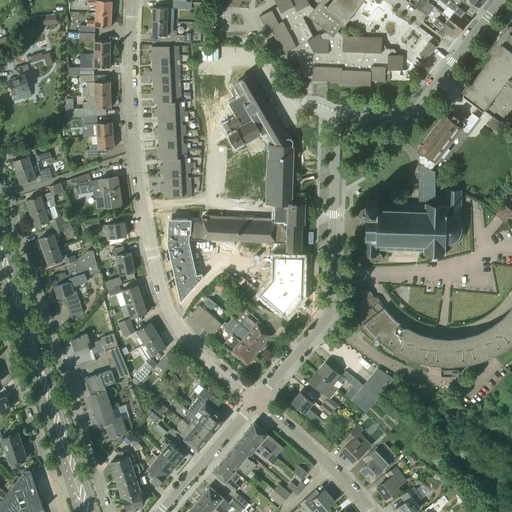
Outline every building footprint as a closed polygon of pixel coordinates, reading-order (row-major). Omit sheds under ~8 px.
[(96,13),(112,14),(112,1),(99,0),(88,0),(89,5),(97,5),(96,13)] [(311,6),(307,0),(274,0),(279,9),(276,11),(274,8),(259,16),(266,29),(264,30),(264,31),(270,27),(277,39),(274,41),(275,41),(277,40),(284,53),(291,49),(303,72),(305,71),(307,75),(313,76),(313,80),(322,81),(323,50),(333,37),(326,31),(320,34),(319,33),(313,36),(303,16),(306,15),(308,12),(307,8),(311,6)] [(322,81),(324,81),(327,81),(327,83),(328,81),(341,81),(341,84),(356,85),(356,87),(356,85),(371,85),(371,80),(385,81),(386,74),(390,74),(390,69),(407,70),(407,69),(402,69),(403,55),(396,55),(396,51),(394,48),(382,48),(382,37),(363,37),(363,32),(362,37),(343,36),(338,31),(343,24),(345,25),(364,0),(321,0),(314,9),(308,17),(326,31),(333,37),(323,50),(322,81)] [(418,0),(414,6),(420,11),(427,1),(427,0),(418,0)] [(439,0),(447,5),(447,6),(454,11),(449,17),(463,28),(469,21),(465,18),(468,14),(465,11),(451,1),(449,0),(439,0)] [(449,0),(451,1),(465,11),(468,14),(472,16),(479,7),(484,0),(449,0)] [(427,16),(433,8),(434,6),(427,1),(420,11),(427,16)] [(175,22),(175,9),(175,8),(173,8),(168,8),(168,7),(153,7),(153,21),(175,22)] [(112,14),(96,13),(96,21),(88,20),(87,25),(80,24),(80,33),(94,34),(95,26),(111,27),(112,14)] [(41,25),(57,23),(56,14),(39,16),(41,25)] [(458,35),(463,28),(449,17),(444,24),(437,18),(433,23),(451,37),(454,32),(458,35)] [(152,35),(167,35),(172,35),(172,41),(191,42),(191,34),(191,33),(186,33),(186,35),(174,35),(175,22),(153,21),(152,35)] [(468,84),(460,93),(460,94),(460,95),(460,96),(461,96),(462,96),(464,96),(470,101),(484,111),(505,84),(511,89),(511,27),(511,26),(507,27),(487,52),(492,56),(469,85),(468,84)] [(79,46),(87,46),(95,46),(95,54),(110,54),(110,41),(95,41),(95,39),(94,39),(94,34),(80,33),(79,46)] [(0,50),(10,45),(8,40),(7,37),(0,39),(0,50)] [(429,41),(424,48),(431,53),(436,47),(429,41)] [(149,52),(149,56),(180,55),(179,49),(176,50),(176,45),(152,46),(152,52),(149,52)] [(44,58),(42,52),(31,56),(33,62),(44,58)] [(49,52),(43,55),(47,66),(53,64),(49,52)] [(110,54),(95,54),(85,54),(85,60),(83,60),(83,67),(110,67),(110,54)] [(180,55),(149,56),(149,60),(152,60),(152,65),(177,64),(177,60),(180,59),(180,55)] [(16,99),(23,97),(23,99),(33,96),(31,89),(29,89),(24,73),(29,71),(27,64),(14,69),(17,77),(8,80),(11,87),(10,87),(11,92),(12,92),(13,94),(14,94),(16,99)] [(150,71),(150,75),(181,74),(180,68),(177,68),(177,64),(152,65),(153,71),(150,71)] [(188,218),(187,239),(191,239),(207,239),(209,239),(233,240),(235,241),(243,241),(246,240),(269,241),(271,242),(273,242),(272,256),(275,256),(302,257),(303,250),(304,215),(302,214),(303,210),(304,211),(304,210),(305,203),(294,203),(295,151),(295,149),(295,147),(293,147),(293,146),(293,140),(291,138),(287,137),(284,132),(283,130),(279,124),(278,122),(277,120),(279,118),(280,119),(280,118),(276,112),(275,112),(276,113),(273,114),(255,81),(256,80),(252,73),(245,77),(238,81),(231,90),(236,98),(228,102),(237,117),(223,125),(229,135),(232,140),(236,147),(244,142),(245,144),(250,140),(252,143),(258,139),(257,137),(262,134),(262,135),(268,131),(274,141),(269,144),(267,183),(266,202),(274,203),(273,218),(270,218),(206,215),(206,216),(188,215),(188,218)] [(181,74),(150,75),(150,79),(153,79),(153,84),(178,83),(178,78),(181,78),(181,74)] [(83,96),(87,95),(95,95),(111,94),(110,81),(95,82),(94,75),(80,75),(80,83),(86,83),(86,87),(83,87),(83,96)] [(154,90),(151,90),(151,94),(181,93),(181,88),(178,88),(178,83),(153,84),(154,90)] [(181,93),(151,94),(151,98),(154,98),(154,103),(157,103),(179,102),(178,97),(181,97),(181,93)] [(111,94),(95,95),(87,95),(87,102),(83,102),(83,108),(66,108),(65,118),(84,116),(97,115),(97,108),(111,108),(111,94)] [(155,108),(155,113),(185,111),(185,106),(182,106),(182,102),(179,102),(157,103),(157,108),(155,108)] [(185,111),(155,113),(155,117),(158,117),(158,122),(182,121),(186,121),(185,116),(188,116),(188,111),(185,111)] [(418,160),(418,165),(422,165),(429,171),(435,175),(435,171),(432,171),(431,169),(437,161),(436,161),(441,155),(443,157),(449,150),(446,148),(462,128),(468,132),(478,118),(474,114),(474,113),(473,113),(472,113),(468,119),(457,112),(456,112),(454,114),(451,118),(445,114),(422,143),(421,143),(417,148),(417,151),(421,154),(421,155),(419,158),(418,158),(417,158),(417,159),(417,160),(418,160)] [(88,116),(84,116),(84,124),(88,123),(88,137),(92,136),(98,136),(113,135),(112,122),(98,123),(97,115),(88,116)] [(493,116),(487,124),(504,136),(510,129),(493,116)] [(158,127),(155,127),(156,132),(186,130),(188,130),(188,121),(186,121),(182,121),(158,122),(158,127)] [(186,130),(156,132),(156,136),(159,135),(159,141),(183,140),(183,136),(186,136),(186,130)] [(90,144),(90,149),(85,149),(85,157),(97,156),(97,149),(114,148),(113,135),(98,136),(98,144),(90,144)] [(159,146),(156,146),(157,151),(187,149),(187,148),(187,145),(187,144),(183,144),(183,140),(159,141),(159,146)] [(50,152),(38,156),(35,146),(27,148),(29,155),(13,160),(17,171),(32,165),(52,159),(50,152)] [(160,160),(163,160),(184,159),(184,158),(184,154),(187,154),(187,149),(157,151),(157,154),(160,154),(160,160)] [(184,159),(163,160),(163,165),(160,165),(160,169),(191,168),(190,162),(188,163),(187,158),(184,158),(184,159)] [(38,182),(52,178),(49,167),(34,172),(32,165),(17,171),(21,183),(36,178),(38,182)] [(372,261),(371,261),(371,262),(377,262),(378,262),(379,262),(380,261),(381,260),(382,259),(382,258),(382,257),(382,256),(382,255),(381,254),(380,253),(379,252),(378,252),(377,252),(377,250),(424,252),(424,254),(446,254),(446,246),(450,246),(451,245),(453,245),(454,244),(456,243),(457,243),(459,241),(460,241),(460,240),(462,238),(462,237),(463,236),(464,234),(464,233),(464,231),(465,230),(465,229),(465,228),(464,226),(464,225),(464,224),(464,223),(463,222),(462,220),(462,219),(461,218),(460,217),(459,216),(461,215),(461,190),(447,189),(446,200),(443,200),(443,197),(435,196),(435,175),(429,171),(422,165),(418,165),(419,204),(385,203),(385,198),(385,197),(384,196),(384,195),(383,194),(382,194),(381,193),(380,193),(379,193),(378,193),(377,194),(376,194),(376,195),(375,196),(375,197),(374,198),(374,199),(373,199),(373,200),(366,200),(365,201),(365,208),(364,208),(364,209),(363,209),(362,209),(361,209),(360,210),(359,210),(359,211),(358,211),(358,212),(358,213),(358,214),(358,215),(358,216),(359,217),(359,218),(360,218),(362,219),(362,221),(363,221),(363,232),(361,232),(361,233),(360,234),(359,234),(358,235),(358,236),(357,237),(357,238),(357,239),(357,240),(358,241),(359,242),(360,243),(361,243),(362,243),(365,244),(365,256),(372,256),(372,261)] [(191,173),(191,168),(160,169),(161,173),(164,173),(164,179),(188,178),(188,173),(191,173)] [(90,181),(88,173),(71,179),(73,188),(77,188),(78,194),(94,191),(94,197),(104,195),(106,207),(122,205),(119,185),(118,185),(117,181),(118,181),(118,177),(100,179),(100,180),(90,181)] [(188,181),(188,178),(164,179),(164,183),(161,184),(161,188),(191,187),(191,181),(188,181)] [(26,200),(31,214),(50,207),(55,205),(53,199),(54,199),(53,195),(64,191),(61,182),(50,186),(52,192),(26,200)] [(164,192),(165,197),(189,196),(189,192),(192,192),(191,187),(161,188),(161,192),(164,192)] [(511,210),(505,204),(496,215),(504,221),(508,217),(510,218),(511,217),(509,215),(511,211),(511,210)] [(35,226),(52,220),(54,227),(64,224),(61,216),(54,219),(50,207),(31,214),(35,226)] [(168,217),(167,242),(181,302),(204,276),(203,271),(199,272),(191,239),(187,239),(188,218),(168,217)] [(100,226),(99,218),(85,220),(86,228),(100,226)] [(43,251),(58,246),(55,237),(60,235),(59,232),(66,230),(72,228),(70,222),(64,224),(54,227),(56,233),(40,238),(42,243),(40,244),(43,251)] [(107,231),(108,239),(126,236),(124,222),(104,225),(105,231),(107,231)] [(58,246),(43,251),(46,259),(47,259),(49,264),(65,259),(67,264),(76,261),(75,255),(68,257),(67,254),(61,256),(58,246)] [(123,247),(112,250),(114,256),(117,256),(121,274),(135,271),(130,252),(125,253),(123,247)] [(58,285),(54,286),(58,297),(61,296),(62,300),(63,302),(66,301),(67,306),(70,317),(80,314),(83,313),(78,295),(75,296),(72,286),(75,285),(88,281),(86,276),(85,273),(84,269),(96,260),(93,250),(87,251),(79,258),(76,261),(67,264),(70,274),(66,275),(65,272),(55,275),(58,285)] [(274,279),(261,293),(286,315),(307,292),(308,257),(302,257),(275,256),(274,279)] [(221,278),(214,287),(218,290),(220,289),(222,291),(228,283),(221,278)] [(119,285),(108,289),(110,296),(116,294),(122,292),(119,285)] [(127,304),(142,299),(138,285),(122,290),(127,304)] [(486,329),(484,330),(479,332),(477,333),(470,335),(464,337),(458,338),(449,338),(441,338),(435,337),(428,336),(421,334),(419,333),(414,331),(407,327),(402,323),(400,322),(400,323),(398,326),(392,322),(395,319),(395,318),(384,307),(378,298),(373,296),(373,295),(373,294),(372,293),(372,292),(371,292),(371,291),(370,291),(369,290),(368,290),(366,290),(365,290),(364,290),(363,291),(362,292),(362,293),(361,293),(361,294),(361,295),(360,330),(374,341),(377,338),(393,350),(411,359),(430,364),(444,365),(444,367),(441,367),(441,374),(459,374),(459,367),(455,367),(455,365),(469,364),(488,358),(506,349),(511,344),(511,307),(509,311),(508,312),(504,316),(503,317),(498,321),(492,326),(486,329)] [(210,307),(214,301),(209,297),(204,303),(210,307)] [(142,299),(127,304),(132,318),(147,313),(142,299)] [(190,316),(213,336),(222,325),(200,305),(190,316)] [(263,307),(258,312),(272,324),(279,316),(263,307)] [(246,319),(241,324),(249,331),(263,343),(271,334),(264,328),(266,326),(265,324),(251,313),(245,319),(246,319)] [(121,329),(132,325),(129,318),(118,323),(121,329)] [(145,343),(159,335),(151,322),(137,330),(145,343)] [(132,325),(121,329),(124,336),(135,332),(132,325)] [(235,328),(231,332),(233,334),(241,341),(255,353),(263,343),(249,331),(245,336),(235,328)] [(78,336),(79,337),(72,340),(76,354),(90,350),(87,341),(89,340),(87,333),(78,336)] [(105,350),(112,370),(96,375),(86,378),(91,394),(89,395),(100,426),(102,425),(102,424),(106,423),(122,418),(122,416),(115,418),(105,389),(106,389),(104,385),(116,381),(115,379),(130,374),(118,346),(114,333),(101,337),(103,343),(105,350)] [(145,343),(138,347),(146,360),(148,363),(151,359),(150,357),(153,356),(166,348),(159,335),(145,343)] [(228,339),(224,344),(246,363),(247,361),(248,362),(255,353),(241,341),(236,346),(228,339)] [(94,354),(105,350),(103,343),(92,347),(94,354)] [(167,354),(160,361),(157,364),(157,365),(164,371),(167,368),(174,361),(167,354)] [(148,363),(134,378),(140,382),(141,381),(148,374),(157,365),(157,364),(151,359),(148,363)] [(341,382),(344,378),(342,376),(342,375),(326,362),(318,372),(334,385),(338,380),(341,382)] [(352,401),(365,413),(394,379),(378,368),(364,386),(355,396),(352,401)] [(309,382),(325,395),(328,397),(324,402),(334,410),(339,405),(331,398),(338,389),(334,385),(318,372),(309,382)] [(148,374),(141,381),(143,383),(150,376),(148,374)] [(364,386),(354,377),(350,382),(353,385),(345,395),(351,399),(352,401),(355,396),(364,386)] [(197,396),(198,397),(188,410),(189,411),(214,432),(227,417),(220,411),(221,411),(218,409),(217,409),(216,410),(215,409),(221,402),(204,387),(197,396)] [(309,408),(313,403),(301,392),(292,402),(319,425),(323,421),(309,408)] [(0,412),(10,409),(6,397),(0,398),(0,412)] [(184,397),(180,402),(185,407),(189,402),(184,397)] [(330,415),(334,410),(324,402),(320,407),(330,415)] [(158,424),(162,419),(150,409),(146,413),(158,424)] [(214,432),(189,411),(186,416),(196,425),(193,429),(206,441),(214,432)] [(404,411),(394,416),(397,422),(406,417),(404,411)] [(122,418),(106,423),(111,437),(113,437),(113,438),(121,436),(121,434),(127,432),(126,431),(133,429),(130,418),(123,420),(122,418)] [(206,441),(193,429),(182,420),(178,425),(188,434),(184,438),(185,439),(184,440),(188,444),(189,443),(198,450),(206,441)] [(279,442),(278,443),(266,432),(267,431),(263,428),(263,429),(254,422),(246,431),(270,452),(275,456),(277,454),(284,446),(279,442)] [(155,429),(163,436),(167,432),(158,424),(155,429)] [(354,461),(366,448),(356,438),(363,431),(357,425),(346,437),(351,441),(342,449),(354,461)] [(0,429),(0,445),(4,444),(7,451),(23,445),(21,437),(20,436),(19,436),(18,432),(3,437),(0,429)] [(270,452),(246,431),(236,443),(249,454),(250,455),(255,449),(265,458),(270,452)] [(127,444),(134,436),(130,432),(123,441),(127,444)] [(137,450),(142,446),(135,438),(130,442),(137,450)] [(167,447),(163,452),(177,464),(182,458),(185,454),(165,438),(161,442),(167,447)] [(398,457),(383,441),(382,440),(366,456),(370,461),(361,469),(371,480),(383,469),(384,471),(398,457)] [(236,443),(229,452),(251,471),(256,465),(251,461),(246,457),(249,454),(236,443)] [(23,445),(7,451),(12,468),(21,466),(19,460),(26,458),(25,454),(26,453),(25,452),(26,451),(23,445)] [(114,473),(132,467),(126,449),(119,451),(120,455),(117,456),(118,459),(111,461),(113,465),(112,465),(114,473)] [(177,464),(163,452),(158,457),(153,452),(149,457),(155,461),(154,462),(169,474),(177,464)] [(229,452),(222,460),(235,471),(238,468),(242,471),(242,472),(246,476),(251,471),(229,452)] [(409,453),(404,458),(408,463),(413,458),(409,453)] [(153,477),(151,479),(158,485),(164,478),(165,478),(169,474),(154,462),(155,461),(149,457),(147,460),(146,461),(151,465),(148,469),(150,472),(149,474),(153,477)] [(215,476),(234,492),(239,487),(229,478),(235,471),(222,460),(213,471),(217,474),(215,476)] [(140,478),(138,472),(140,471),(138,465),(132,467),(114,473),(118,485),(140,478)] [(308,473),(299,465),(294,472),(303,479),(308,473)] [(387,500),(401,489),(399,487),(407,480),(396,465),(386,473),(389,478),(377,487),(387,500)] [(24,472),(0,502),(0,511),(1,511),(44,511),(44,509),(43,507),(30,470),(24,472)] [(140,478),(118,485),(122,497),(140,491),(138,485),(142,484),(140,478)] [(298,495),(300,492),(306,486),(301,481),(298,485),(293,491),(298,495)] [(285,500),(291,493),(279,483),(273,490),(285,500)] [(228,502),(222,497),(211,487),(210,485),(201,495),(221,511),(228,511),(232,506),(239,511),(240,511),(244,508),(233,497),(228,502)] [(423,498),(414,486),(401,495),(405,501),(395,508),(398,511),(413,511),(420,507),(417,503),(423,498)] [(325,489),(316,497),(311,493),(301,502),(306,508),(310,504),(315,508),(317,506),(322,511),(335,501),(325,489)] [(285,500),(273,490),(268,495),(280,505),(285,500)] [(140,491),(122,497),(125,506),(126,505),(127,511),(132,511),(137,511),(136,509),(141,508),(140,504),(144,503),(140,491)] [(233,497),(244,508),(249,503),(237,492),(233,497)] [(209,511),(211,511),(221,511),(201,495),(192,505),(199,511),(209,511)]
